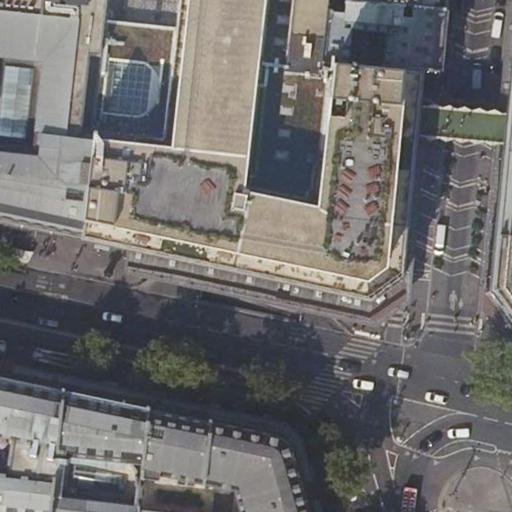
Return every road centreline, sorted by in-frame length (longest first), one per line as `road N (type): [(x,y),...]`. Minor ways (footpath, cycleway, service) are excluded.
road 1 (primary): [(381,375),(0,300)]
road 2 (secondary): [(511,406),(444,431),(394,490)]
road 3 (primary): [(511,402),(381,375)]
